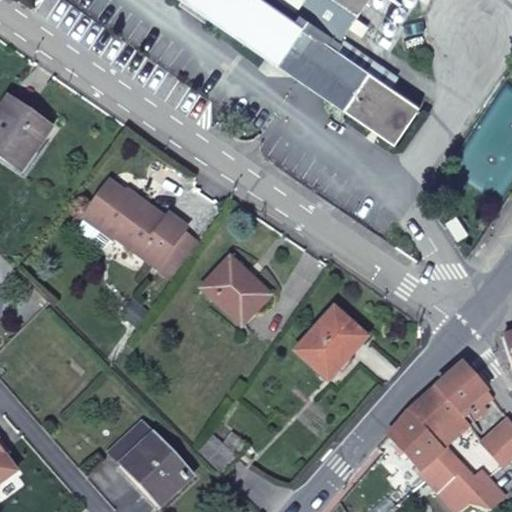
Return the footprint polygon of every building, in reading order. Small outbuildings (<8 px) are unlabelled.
[(188,0),(306,81),(311,74),(336,92),(346,78),(355,85),(341,105),(392,140),(418,104),(389,84),(396,75),(339,36),(364,0),(188,0)] [(311,74),(306,81),(341,105),(355,85),(346,78),(336,92),(311,74)] [(49,127),(8,98),(0,110),(0,154),(20,168),(49,127)] [(88,214),(172,278),(198,242),(184,232),(187,228),(170,215),(167,220),(134,196),(130,202),(125,199),(127,195),(110,182),(88,214)] [(270,293),(229,256),(201,287),(241,324),(270,293)] [(349,354),(366,335),(335,307),(296,350),(322,373),(343,349),(349,354)] [(343,349),(322,373),(327,378),(349,354),(343,349)] [(461,368),(434,392),(460,422),(486,396),(461,368)] [(460,422),(434,392),(409,418),(436,446),(460,422)] [(436,446),(409,418),(389,441),(414,467),(421,476),(444,455),(436,446)] [(140,421),(108,450),(159,505),(192,475),(140,421)] [(511,429),(508,424),(482,448),(502,471),(511,461),(511,429)] [(222,472),(237,456),(227,446),(215,434),(200,450),(222,472)] [(227,446),(237,456),(248,443),(237,434),(227,446)] [(0,447),(0,481),(16,470),(0,447)] [(480,490),(472,482),(444,455),(421,476),(428,484),(450,511),(462,511),(468,508),(482,511),(492,511),(505,502),(487,484),(480,490)] [(428,484),(421,476),(414,467),(393,485),(397,493),(393,496),(400,506),(428,484)] [(480,490),(487,484),(479,476),(472,482),(480,490)]
